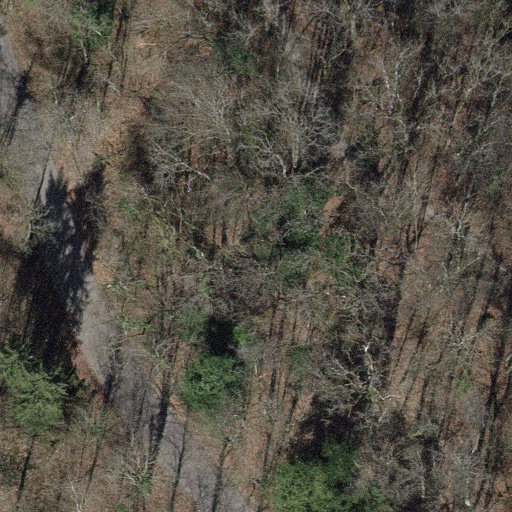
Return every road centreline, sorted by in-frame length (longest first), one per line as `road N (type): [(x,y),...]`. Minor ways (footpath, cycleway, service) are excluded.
road 1 (residential): [(0,57),(112,370),(235,511)]
road 2 (track): [(274,0),(349,155),(511,288)]
